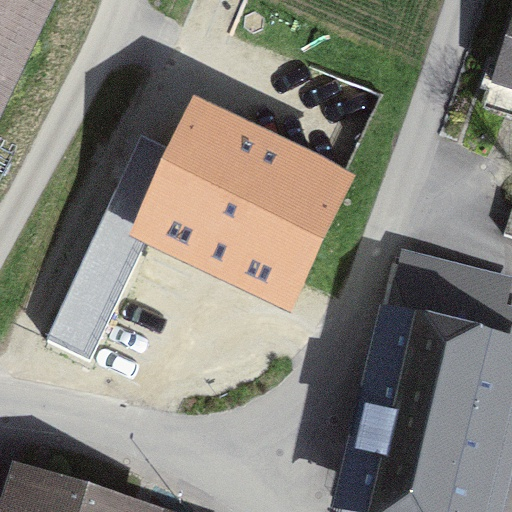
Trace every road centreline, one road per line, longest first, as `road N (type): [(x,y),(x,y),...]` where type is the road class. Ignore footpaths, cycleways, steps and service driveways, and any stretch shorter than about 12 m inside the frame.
road 1 (unclassified): [(464,0),(332,366),(258,448)]
road 2 (unclassified): [(0,248),(125,0)]
road 3 (residential): [(258,448),(0,403)]
